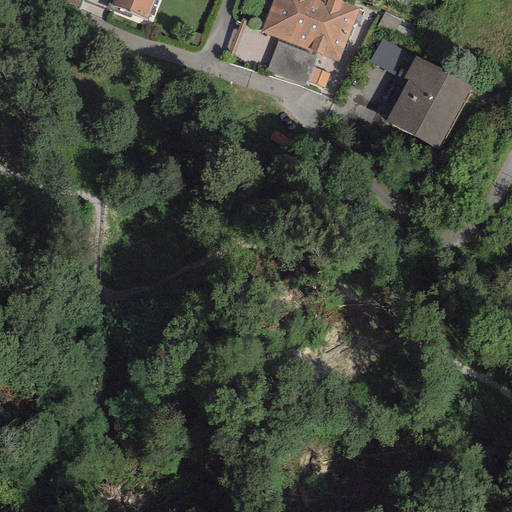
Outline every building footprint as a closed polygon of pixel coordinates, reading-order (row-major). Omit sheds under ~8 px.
[(152,0),(112,0),(110,5),(146,18),(152,0)] [(358,8),(336,0),(272,0),(260,32),(337,62),(358,8)] [(400,22),(385,14),(377,28),(392,36),(400,22)] [(403,79),(414,56),(380,39),(369,62),(403,79)] [(315,57),(277,42),(266,70),(304,85),(306,82),(311,67),(315,57)] [(470,86),(414,56),(403,79),(407,80),(385,121),(436,148),(470,86)] [(329,74),(311,67),(306,82),(324,88),(329,74)]
